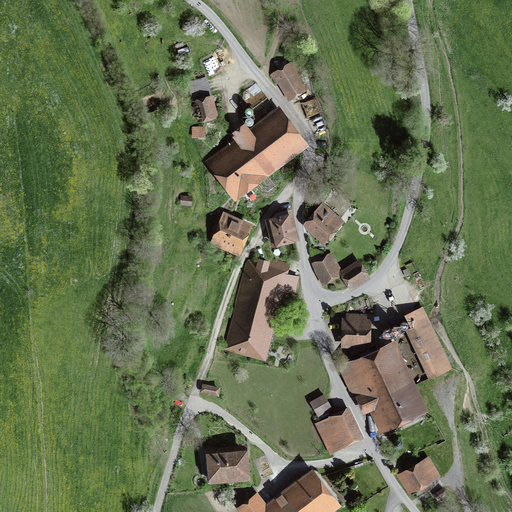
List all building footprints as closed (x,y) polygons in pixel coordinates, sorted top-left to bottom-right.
[(280,81),(290,97),(303,88),(289,66),(272,77),(276,84),(280,81)] [(193,98),(209,94),(205,79),(189,83),(193,98)] [(250,88),(255,94),(262,89),(257,83),(250,88)] [(259,104),(252,109),(259,120),(276,109),(263,90),(253,96),(259,104)] [(315,94),(300,102),(316,133),(325,129),(321,107),(315,94)] [(196,103),(200,117),(213,114),(209,100),(196,103)] [(241,150),(218,167),(236,191),(302,141),(281,113),(253,135),(245,125),(234,134),(241,143),(238,146),(241,150)] [(204,127),(193,127),(193,136),(204,136),(204,127)] [(309,224),(325,238),(341,220),(326,208),(328,206),(326,204),(309,224)] [(272,225),(268,226),(273,243),(297,236),(291,216),(288,217),(287,210),(275,213),(272,221),(271,221),(272,225)] [(247,228),(225,218),(214,242),(217,244),(219,241),(237,249),(247,228)] [(324,281),(339,273),(329,257),(315,265),(324,281)] [(365,276),(358,265),(344,275),(345,277),(342,280),(347,287),(350,285),(351,286),(365,276)] [(251,266),(231,345),(261,352),(281,273),(251,266)] [(422,308),(405,315),(411,327),(409,329),(432,377),(451,368),(422,308)] [(346,324),(345,342),(366,342),(366,325),(365,325),(366,316),(347,316),(347,324),(346,324)] [(398,390),(380,350),(340,369),(344,378),(350,391),(354,388),(364,409),(375,404),(386,425),(420,409),(408,385),(398,390)] [(219,388),(204,385),(203,391),(218,394),(219,388)] [(324,395),(311,402),(318,415),(331,408),(324,395)] [(361,435),(347,408),(316,423),(330,450),(361,435)] [(211,470),(212,482),(250,479),(248,454),(243,454),(243,450),(212,452),(213,469),(211,470)] [(420,466),(398,479),(409,495),(430,484),(420,466)] [(315,470),(314,470),(312,470),(293,485),(296,489),(269,510),(257,494),(238,509),(241,511),(319,511),(322,510),(324,511),(330,511),(342,503),(318,471),(317,471),(317,470),(316,470),(315,470)] [(443,488),(436,494),(439,498),(446,493),(443,488)]
